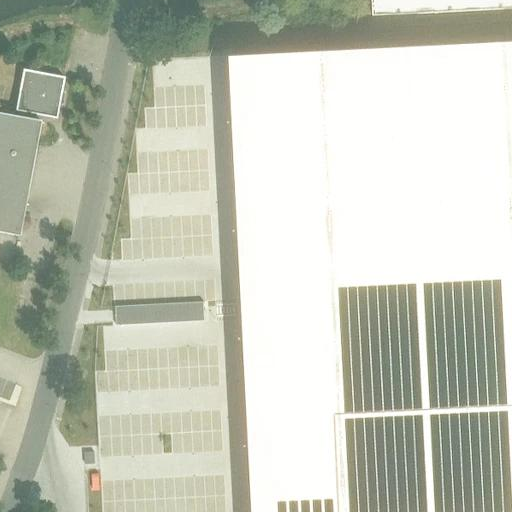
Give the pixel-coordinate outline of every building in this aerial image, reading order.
[(511,0),(372,0),(373,16),(511,8),(511,0)] [(511,511),(511,41),(232,56),(256,511),(511,511)] [(14,111),(20,112),(35,115),(56,119),(63,77),(22,69),(14,111)] [(0,232),(17,236),(18,236),(39,121),(34,120),(35,115),(20,112),(19,117),(0,113),(0,232)] [(189,511),(189,504),(153,502),(152,511),(161,511),(189,511)]
